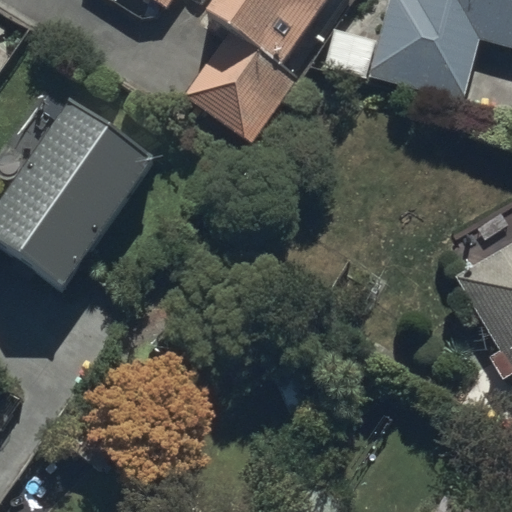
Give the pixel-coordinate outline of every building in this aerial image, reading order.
[(154,0),(169,9),(175,0),(154,0)] [(283,87),(342,0),(236,0),(207,43),(225,55),(186,112),(257,160),(299,98),(283,87)] [(511,0),(418,0),(416,11),(392,4),(380,50),(335,38),(323,81),(464,118),(482,50),(511,57),(511,0)] [(152,177),(70,119),(0,217),(0,265),(59,307),(152,177)] [(511,386),(511,250),(453,285),(501,369),(494,373),(504,391),(511,386)] [(343,511),(302,482),(281,511),(343,511)]
